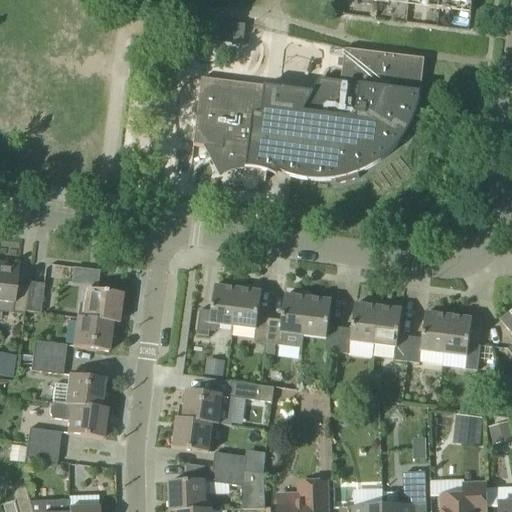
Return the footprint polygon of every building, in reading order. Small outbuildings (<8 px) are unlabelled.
[(417,0),(428,1),(427,9),(451,12),(452,4),(472,7),(472,0),(417,0)] [(243,26),(209,22),(209,23),(211,23),(209,40),(243,44),(243,43),(241,43),(243,26)] [(320,81),(312,94),(264,88),(202,80),(193,147),(206,149),(220,176),(234,171),(249,169),(255,170),(260,170),(266,172),(270,174),(274,176),(277,178),(278,172),(284,175),(301,180),(318,182),(335,181),(337,185),(359,179),(358,175),(374,166),(389,155),(401,141),(405,143),(417,123),(413,121),(417,107),(420,94),(424,60),(345,51),(341,83),(320,81)] [(24,314),(24,312),(27,288),(15,286),(18,266),(0,263),(0,302),(12,304),(11,312),(24,314)] [(71,269),(69,284),(95,288),(97,272),(71,269)] [(27,288),(24,312),(40,314),(44,285),(28,283),(27,288)] [(233,328),(238,290),(215,287),(211,313),(200,311),(196,336),(209,338),(209,332),(215,333),(218,330),(219,326),(233,328)] [(238,290),(233,328),(256,331),(254,344),(266,345),(270,320),(258,319),(261,293),(238,290)] [(111,324),(117,325),(121,295),(85,291),(82,319),(81,320),(111,324)] [(303,337),(308,299),(285,296),(282,322),(270,320),(266,345),(301,350),(303,337)] [(336,354),(340,329),(328,328),(332,302),(308,299),(303,337),(326,340),(324,353),(336,354)] [(340,329),(336,354),(349,356),(350,343),(373,346),(378,308),(355,305),(352,331),(340,329)] [(407,363),(410,338),(398,337),(402,311),(378,308),(373,346),(396,349),(395,362),(407,363)] [(511,313),(501,323),(511,337),(511,346),(507,350),(511,356),(511,313)] [(444,355),(449,317),(425,314),(422,340),(410,338),(407,363),(419,365),(421,352),(444,355)] [(467,358),(465,371),(477,373),(479,359),(495,361),(492,349),(468,346),(472,320),(449,317),(444,355),(467,358)] [(82,319),(76,318),(72,348),(107,353),(111,324),(81,320),(82,319)] [(34,342),(32,357),(64,361),(66,347),(34,342)] [(0,354),(0,377),(12,379),(16,357),(0,354)] [(32,357),(30,372),(62,376),(64,361),(32,357)] [(100,410),(103,381),(68,376),(66,387),(54,385),(51,404),(52,404),(100,410)] [(230,384),(228,397),(187,392),(183,421),(212,425),(212,426),(232,428),(236,400),(272,404),(274,389),(230,384)] [(50,420),(68,423),(66,435),(102,440),(106,410),(100,410),(52,404),(52,407),(49,408),(48,415),(50,417),(50,420)] [(209,454),(212,426),(212,425),(183,421),(177,420),(173,450),(209,454)] [(28,429),(26,444),(58,449),(60,434),(28,429)] [(58,449),(26,444),(25,459),(56,464),(58,449)] [(213,469),(244,474),(246,459),(215,454),(213,469)] [(213,469),(207,468),(187,466),(185,483),(169,483),(169,511),(197,511),(206,511),(205,486),(212,486),(212,485),(241,488),(242,511),(265,511),(264,476),(244,474),(213,469)] [(405,507),(383,507),(382,507),(382,511),(426,511),(425,474),(409,475),(409,477),(404,477),(405,507)] [(327,511),(327,485),(300,485),(300,496),(295,497),(295,509),(279,509),(278,511),(327,511)] [(464,486),(464,500),(441,501),(441,511),(487,511),(486,485),(464,486)] [(68,502),(28,503),(24,488),(10,492),(15,511),(68,511),(68,510),(68,502)] [(361,491),(362,507),(379,506),(378,490),(361,491)]
